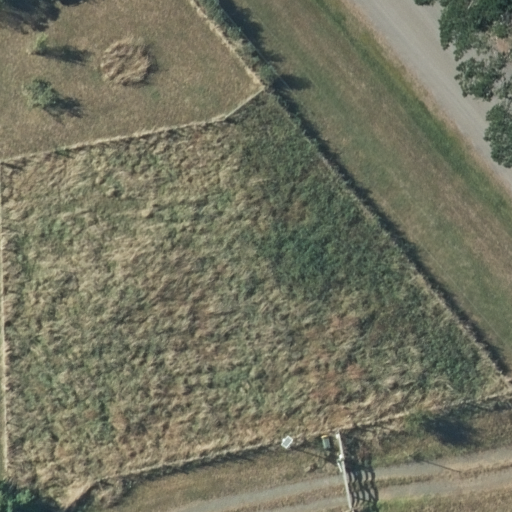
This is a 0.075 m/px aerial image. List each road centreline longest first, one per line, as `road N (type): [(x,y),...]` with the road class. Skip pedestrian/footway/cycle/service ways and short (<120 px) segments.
road 1 (unknown): [(511,374),(399,428),(123,490),(88,511)]
road 2 (unclassified): [(511,153),(385,0)]
